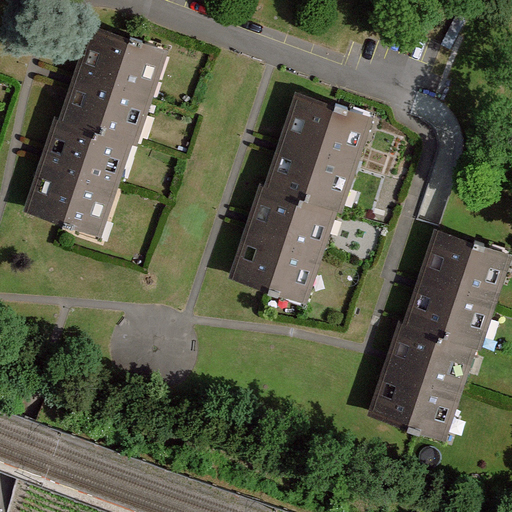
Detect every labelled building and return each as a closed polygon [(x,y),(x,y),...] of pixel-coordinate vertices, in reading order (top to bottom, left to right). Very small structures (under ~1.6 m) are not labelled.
[(130,28),(90,19),(69,80),(59,111),(58,114),(93,121),(133,139),(137,140),(138,138),(151,99),(169,46),(160,42),(130,28)] [(275,146),(264,180),(298,189),(338,206),(343,208),(357,165),(374,113),(334,94),(295,86),(275,146)] [(42,151),(24,206),(63,215),(65,216),(102,232),(118,183),(133,139),(93,121),(58,114),(59,111),(55,110),(42,151)] [(246,219),(229,273),(268,282),(307,299),(322,254),(338,206),(298,189),(264,180),(259,178),(246,219)] [(414,283),(403,317),(439,326),(477,343),(482,345),(495,305),(511,253),(511,249),(474,232),(434,223),(414,283)] [(385,355),(367,409),(407,419),(419,424),(447,435),(463,386),(477,343),(439,326),(403,317),(398,316),(385,355)]
